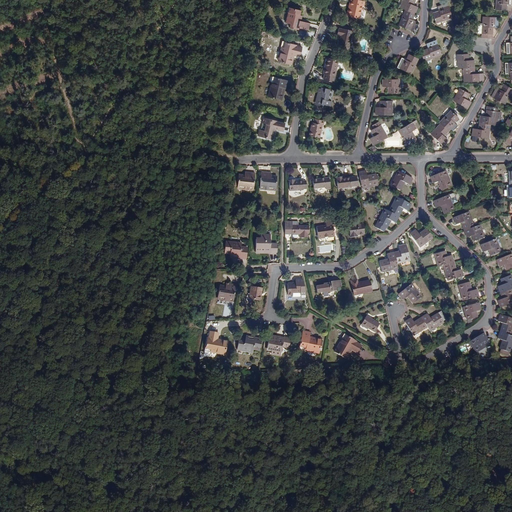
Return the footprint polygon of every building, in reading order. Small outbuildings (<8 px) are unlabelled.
[(365,1),(360,0),(350,0),(349,5),(351,6),(348,16),(360,18),(363,6),(364,6),(365,1)] [(415,0),(403,0),(400,8),(405,10),(415,14),(418,7),(413,4),(415,0)] [(507,4),(511,4),(511,0),(496,0),(496,10),(507,10),(507,4)] [(433,13),(436,23),(452,18),(448,3),(438,6),(439,12),(433,13)] [(290,24),(289,27),(299,30),(300,28),(310,31),(310,28),(311,24),(312,23),(302,21),(303,16),(301,15),(302,11),(289,7),(286,22),(290,24)] [(413,19),(415,14),(405,10),(399,26),(413,31),(418,21),(413,19)] [(479,23),(478,34),(482,34),(493,34),(493,28),(498,28),(499,17),(494,17),(494,15),(485,15),(485,17),(483,17),(483,23),(479,23)] [(338,48),(348,50),(353,31),(343,28),(343,29),(339,28),(337,34),(341,36),(338,48)] [(426,44),(428,49),(422,51),(426,61),(442,54),(437,40),(426,44)] [(296,46),(297,45),(286,42),(285,47),(282,47),(279,61),(292,65),(293,60),(291,59),(292,53),(294,54),(301,56),(303,48),(296,46)] [(407,60),(402,58),(397,67),(411,74),(419,59),(410,54),(407,60)] [(458,54),(458,68),(464,68),(475,68),(474,60),(469,60),(469,54),(458,54)] [(324,80),(333,82),(339,60),(328,57),(326,66),(324,74),(325,74),(324,80)] [(480,74),(475,74),(475,68),(464,68),(464,82),(480,81),(480,74)] [(289,89),(291,81),(277,78),(275,83),(273,82),(269,97),(282,100),(283,95),(281,94),(283,87),(285,88),(289,89)] [(389,93),(399,93),(399,79),(383,79),(383,87),(389,87),(389,93)] [(491,96),(505,104),(511,90),(511,88),(504,84),(501,90),(496,87),(491,96)] [(322,89),(319,88),(317,96),(319,97),(317,105),(327,107),(327,105),(331,106),(332,101),(329,100),(330,97),(329,97),(331,89),(322,87),(322,89)] [(471,102),(467,99),(470,94),(460,88),(454,101),(468,109),(471,102)] [(356,103),(364,104),(365,97),(358,95),(356,103)] [(376,107),(376,115),(392,115),(392,101),(382,101),(381,107),(376,107)] [(486,116),(481,116),(480,123),(490,125),(496,125),(496,121),(497,118),(501,119),(501,114),(500,112),(497,111),(487,110),(486,116)] [(451,111),(439,123),(441,124),(448,131),(450,129),(453,131),(458,126),(454,122),(459,117),(451,111)] [(258,136),(273,139),(274,133),(273,132),(274,129),(275,129),(284,131),(286,123),(277,121),(277,120),(264,117),(261,130),(260,129),(258,136)] [(323,125),(324,125),(325,121),(314,118),(313,122),(312,122),(309,135),(320,138),(323,125)] [(412,131),(417,129),(413,122),(398,130),(408,145),(412,145),(418,142),(415,137),(413,133),(412,133),(411,132),(412,131)] [(489,138),(490,125),(480,123),(479,129),(473,128),(473,136),(489,138)] [(448,140),(444,136),(448,131),(441,124),(431,134),(443,145),(448,140)] [(375,136),(370,139),(374,145),(388,137),(380,125),(372,130),(375,136)] [(433,183),(438,182),(442,190),(452,186),(446,170),(431,176),(433,183)] [(379,184),(376,174),(367,176),(366,171),(359,172),(362,188),(379,184)] [(405,182),(410,185),(413,178),(398,171),(391,185),(401,191),(405,182)] [(276,188),(277,177),(271,176),(268,176),(269,173),(262,172),(260,188),(268,189),(268,188),(276,188)] [(253,190),(255,173),(248,173),(248,175),(245,175),(239,175),(237,187),(246,187),(246,189),(253,190)] [(326,189),(331,189),(330,177),(313,179),(314,189),(326,187),(326,189)] [(342,177),(337,177),(338,188),(352,186),(350,177),(343,178),(342,177)] [(304,189),(307,189),(306,180),(303,180),(296,180),(296,179),(289,180),(290,191),(304,190),(304,189)] [(445,214),(455,210),(449,195),(434,201),(437,208),(441,206),(445,214)] [(411,204),(397,197),(389,211),(399,216),(403,208),(408,211),(411,204)] [(396,223),(399,216),(389,211),(385,209),(377,223),(387,228),(391,220),(396,223)] [(457,224),(461,223),(465,231),(475,226),(469,211),(454,217),(457,224)] [(335,237),(334,227),(339,226),(338,219),(333,219),(333,221),(327,222),(327,226),(317,227),(318,239),(335,237)] [(363,223),(349,225),(350,238),(358,237),(358,235),(365,234),(363,223)] [(309,234),(309,225),(285,225),(285,234),(300,234),(300,238),(308,238),(309,234)] [(479,225),(475,226),(465,231),(468,238),(472,236),(475,241),(485,237),(479,225)] [(427,228),(419,234),(416,230),(410,234),(420,247),(433,237),(427,228)] [(256,238),(256,253),(261,253),(261,251),(270,251),(270,253),(270,254),(277,254),(277,244),(270,244),(270,235),(261,234),(261,238),(256,238)] [(484,252),(489,250),(491,256),(501,252),(496,239),(481,245),(484,252)] [(233,257),(247,258),(248,248),(241,247),(242,242),(232,241),(232,243),(226,242),(225,253),(233,253),(233,257)] [(400,246),(401,251),(395,253),(397,263),(410,260),(406,245),(400,246)] [(446,251),(435,254),(439,267),(443,265),(454,262),(452,255),(447,256),(446,251)] [(380,261),(382,272),(398,269),(397,263),(395,253),(388,254),(389,259),(380,261)] [(507,270),(511,268),(511,254),(497,260),(499,267),(504,265),(507,270)] [(462,269),(457,271),(454,262),(443,265),(448,281),(464,276),(462,269)] [(503,284),(498,286),(501,294),(511,289),(511,277),(511,275),(501,279),(503,284)] [(301,296),(301,295),(306,294),(305,286),(303,279),(296,280),(297,284),(289,286),(291,297),(294,297),(294,299),(300,297),(301,296)] [(372,291),(370,280),(358,283),(357,279),(351,281),(354,295),(372,291)] [(336,286),(337,286),(337,280),(331,281),(331,282),(323,283),(324,285),(317,286),(317,293),(323,292),(323,293),(337,291),(336,288),(336,286)] [(477,289),(472,291),(469,282),(459,285),(463,301),(479,296),(477,289)] [(226,283),(226,286),(220,285),(218,297),(226,299),(226,300),(233,301),(236,285),(230,284),(226,283)] [(413,304),(422,296),(411,284),(399,294),(403,300),(407,296),(413,304)] [(261,295),(261,288),(252,286),(250,299),(261,300),(261,295)] [(501,308),(511,302),(511,291),(511,289),(501,294),(503,299),(498,301),(501,308)] [(476,311),(481,310),(479,302),(464,307),(467,320),(478,317),(476,311)] [(430,317),(428,313),(421,318),(427,327),(430,331),(444,322),(438,313),(430,317)] [(498,321),(503,323),(500,331),(511,335),(511,331),(511,318),(501,314),(498,321)] [(380,323),(367,315),(361,324),(368,328),(375,332),(380,323)] [(413,336),(427,327),(421,318),(414,322),(411,318),(405,322),(413,336)] [(225,354),(228,341),(223,340),(222,342),(217,341),(217,339),(218,332),(211,331),(210,337),(208,337),(206,347),(211,348),(210,351),(225,354)] [(311,333),(303,331),(300,346),(305,347),(305,350),(320,353),(322,339),(317,338),(317,340),(310,339),(310,337),(311,333)] [(510,353),(511,347),(511,335),(500,331),(497,338),(503,340),(500,349),(510,353)] [(488,339),(484,333),(470,341),(477,353),(486,347),(483,342),(488,339)] [(291,338),(284,337),(284,338),(284,340),(274,338),(275,336),(270,335),(267,349),(272,350),(271,353),(281,355),(283,346),(290,347),(291,338)] [(347,353),(350,348),(352,349),(358,353),(362,346),(356,342),(357,341),(348,335),(345,340),(343,339),(335,352),(346,359),(349,354),(347,353)] [(243,351),(253,352),(253,349),(254,346),(260,348),(262,339),(249,336),(248,340),(240,338),(238,348),(244,349),(243,351)]
